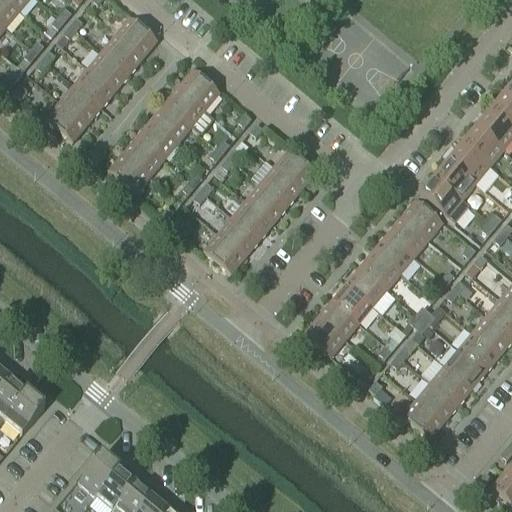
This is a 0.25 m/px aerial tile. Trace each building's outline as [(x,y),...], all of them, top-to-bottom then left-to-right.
[(32,0),(31,0),(0,0),(0,2),(18,17),(32,0)] [(97,11),(103,3),(100,0),(94,0),(90,5),(97,11)] [(18,17),(0,2),(0,29),(4,34),(18,17)] [(64,27),(70,19),(64,13),(57,21),(64,27)] [(57,35),(64,27),(57,21),(50,30),(57,35)] [(75,37),(82,28),(75,23),(68,31),(75,37)] [(156,46),(128,24),(114,40),(142,63),(156,46)] [(68,45),(75,37),(68,31),(61,39),(68,45)] [(142,63),(114,40),(100,58),(127,81),(142,63)] [(36,60),(43,52),(36,47),(29,55),(36,60)] [(29,68),(36,60),(29,55),(22,63),(29,68)] [(47,70),(54,62),(47,56),(41,64),(47,70)] [(127,81),(100,58),(86,74),(113,97),(127,81)] [(41,78),(47,70),(41,64),(34,72),(41,78)] [(113,97),(86,74),(72,91),(100,114),(113,97)] [(204,116),(218,99),(191,76),(176,93),(204,116)] [(8,94),(15,86),(8,80),(1,89),(8,94)] [(511,88),(503,100),(511,107),(511,88)] [(19,104),(26,96),(19,90),(12,98),(19,104)] [(100,114),(72,91),(59,107),(86,130),(100,114)] [(190,133),(204,116),(176,93),(163,110),(190,133)] [(511,107),(503,100),(489,116),(511,135),(511,107)] [(86,130),(59,107),(44,125),(71,147),(86,130)] [(176,149),(190,133),(163,110),(149,127),(176,149)] [(511,143),(511,135),(489,116),(475,133),(502,156),(511,143)] [(243,133),(250,125),(243,120),(236,128),(243,133)] [(162,166),(176,149),(149,127),(135,143),(162,166)] [(255,143),(262,135),(255,129),(248,137),(255,143)] [(502,156),(475,133),(461,150),(488,173),(502,156)] [(148,183),(162,166),(135,143),(121,160),(148,183)] [(222,159),(228,151),(222,145),(215,153),(222,159)] [(488,173),(461,150),(447,167),(474,189),(488,173)] [(215,167),(222,159),(215,153),(208,162),(215,167)] [(240,161),(233,155),(226,163),(233,169),(240,161)] [(314,178),(286,156),(272,173),(299,196),(314,178)] [(134,200),(148,183),(121,160),(107,177),(134,200)] [(226,177),(233,169),(226,163),(220,171),(226,177)] [(474,189),(447,167),(433,183),(460,206),(474,189)] [(285,213),(299,196),(272,173),(258,190),(285,213)] [(194,192),(201,184),(194,178),(187,186),(194,192)] [(460,206),(433,183),(419,200),(446,223),(460,206)] [(187,200),(194,192),(187,186),(181,195),(187,200)] [(205,202),(212,194),(206,188),(199,196),(205,202)] [(285,213),(258,190),(244,206),(272,229),(285,213)] [(199,210),(205,202),(199,196),(192,204),(199,210)] [(272,229),(244,206),(230,224),(257,246),(272,229)] [(441,229),(414,206),(399,224),(426,246),(441,229)] [(166,226),(173,218),(166,212),(159,220),(166,226)] [(493,234),(500,225),(494,220),(487,228),(493,234)] [(177,236),(184,227),(177,222),(170,230),(177,236)] [(257,246),(230,224),(216,239),(244,262),(257,246)] [(426,246),(399,224),(386,240),(413,263),(426,246)] [(487,242),(493,234),(487,228),(480,236),(487,242)] [(505,243),(511,235),(505,229),(498,238),(505,243)] [(498,251),(505,243),(498,238),(491,246),(498,251)] [(244,262),(216,239),(202,257),(229,280),(244,262)] [(413,263),(386,240),(371,257),(399,280),(413,263)] [(467,265),(474,257),(467,251),(461,259),(467,265)] [(399,280),(371,257),(358,273),(385,296),(399,280)] [(479,274),(486,266),(479,261),(472,269),(479,274)] [(385,296),(358,273),(344,290),(371,312),(385,296)] [(446,291),(453,282),(446,277),(439,285),(446,291)] [(439,299),(446,291),(439,285),(432,293),(439,299)] [(457,300),(464,292),(457,286),(451,295),(457,300)] [(511,288),(498,306),(511,317),(511,288)] [(371,312),(344,290),(330,306),(358,329),(371,312)] [(451,308),(457,300),(451,295),(444,303),(451,308)] [(358,329),(330,306),(316,323),(344,346),(358,329)] [(511,344),(511,317),(498,306),(484,322),(511,345),(511,344)] [(421,326),(427,318),(421,312),(414,320),(421,326)] [(427,331),(434,323),(427,318),(421,326),(427,331)] [(414,334),(421,326),(414,320),(407,328),(414,334)] [(497,362),(511,345),(484,322),(470,339),(497,362)] [(344,346),(316,323),(302,340),(329,363),(344,346)] [(420,339),(427,331),(421,326),(414,334),(420,339)] [(483,378),(497,362),(470,339),(456,356),(483,378)] [(391,357),(397,349),(391,343),(384,351),(391,357)] [(384,365),(391,357),(384,351),(377,359),(384,365)] [(402,366),(409,358),(402,353),(395,361),(402,366)] [(470,395),(483,378),(456,356),(443,372),(470,395)] [(395,375),(402,366),(395,361),(389,369),(395,375)] [(456,412),(470,395),(443,372),(428,389),(456,412)] [(0,396),(10,384),(0,375),(0,396)] [(362,391),(369,382),(363,376),(356,385),(362,391)] [(0,429),(3,425),(26,398),(10,384),(0,396),(0,429)] [(374,400),(381,392),(374,386),(367,394),(374,400)] [(442,428),(456,412),(428,389),(415,405),(442,428)] [(21,440),(44,412),(26,398),(3,425),(21,440)] [(428,445),(442,428),(415,405),(400,422),(428,445)] [(505,466),(511,458),(505,453),(499,461),(505,466)] [(95,502),(118,474),(100,460),(77,487),(95,502)] [(107,511),(113,511),(134,488),(118,474),(95,502),(107,511)] [(484,492),(491,484),(484,478),(477,486),(484,492)] [(511,511),(511,485),(505,480),(490,497),(508,511),(511,511)] [(142,511),(151,502),(134,488),(113,511),(142,511)] [(162,511),(151,502),(142,511),(162,511)]
